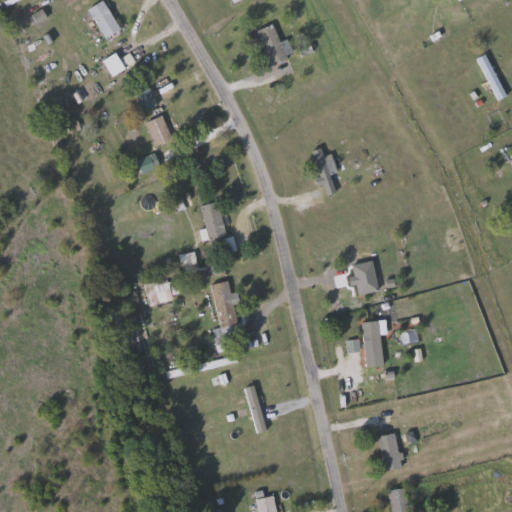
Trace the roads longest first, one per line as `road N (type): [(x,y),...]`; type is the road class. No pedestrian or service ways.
road 1 (residential): [(170,0),(256,154),(340,511)]
road 2 (residential): [(249,335),(266,308),(306,281),(339,286),(349,297)]
